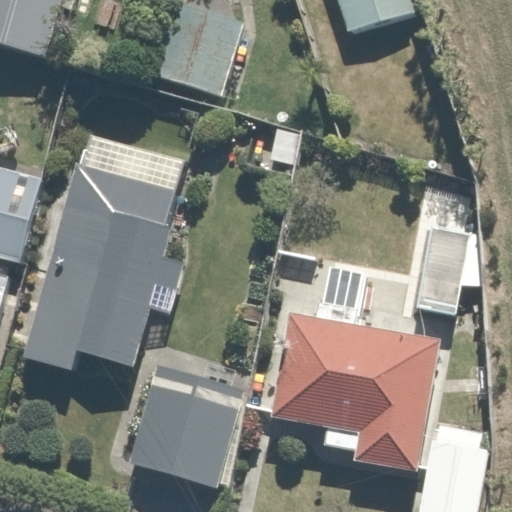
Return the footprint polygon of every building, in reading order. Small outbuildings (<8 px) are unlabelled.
[(74,0),(0,0),(0,46),(57,62),(74,0)] [(224,94),(242,13),(186,0),(166,0),(149,77),(224,94)] [(414,0),(336,0),(346,34),(419,13),(414,0)] [(141,368),(155,315),(178,321),(192,264),(169,258),(194,162),(87,134),(29,362),(83,376),(89,354),(141,368)] [(52,187),(0,175),(0,257),(35,265),(52,187)] [(484,225),(435,219),(423,313),(472,319),(484,225)] [(325,463),(437,479),(431,511),(486,511),(497,433),(444,426),(455,339),(393,331),(404,250),(337,241),(326,322),(290,317),(276,422),(330,429),(325,463)] [(0,377),(1,378),(25,274),(0,268),(0,377)] [(230,501),(256,389),(161,367),(135,479),(230,501)]
